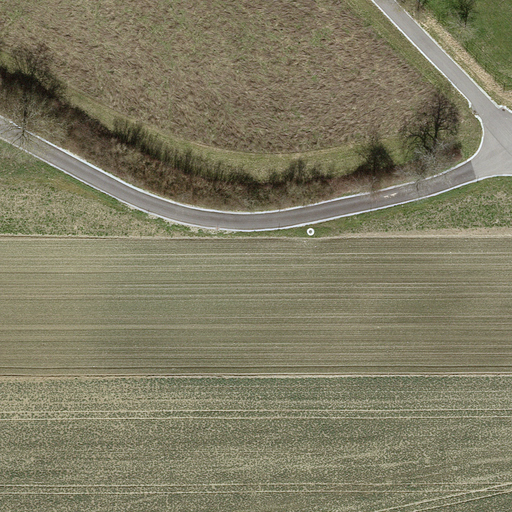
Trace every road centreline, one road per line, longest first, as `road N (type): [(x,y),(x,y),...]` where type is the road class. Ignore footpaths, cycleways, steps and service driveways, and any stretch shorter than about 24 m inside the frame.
road 1 (track): [(0,125),(119,192),(215,219),(308,216),(433,186),(511,156)]
road 2 (track): [(384,0),(511,133)]
